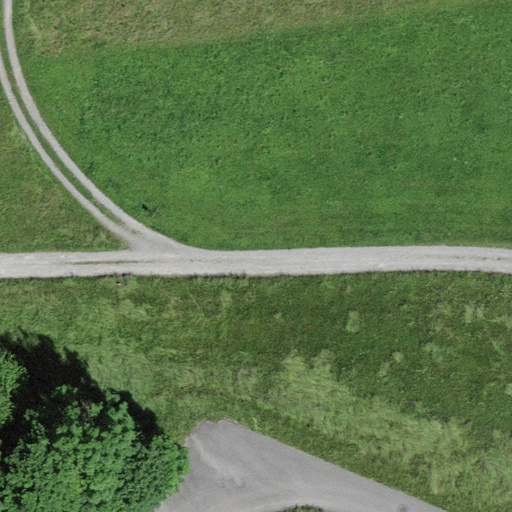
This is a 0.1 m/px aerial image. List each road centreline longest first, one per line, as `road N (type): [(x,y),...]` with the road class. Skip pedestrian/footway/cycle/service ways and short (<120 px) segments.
road 1 (track): [(511,262),(0,261)]
road 2 (track): [(188,263),(122,226),(42,137),(5,48),(4,0)]
road 3 (residential): [(253,461),(377,511)]
